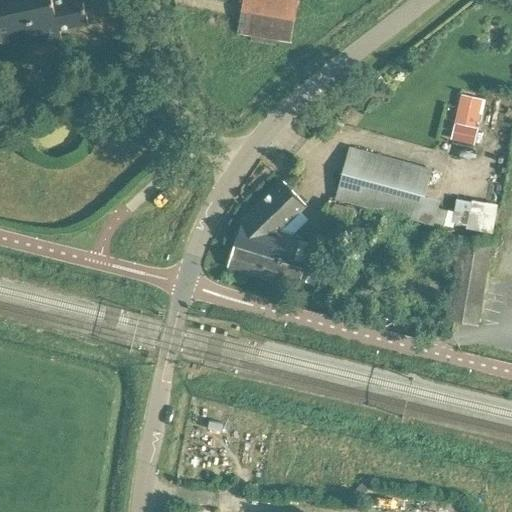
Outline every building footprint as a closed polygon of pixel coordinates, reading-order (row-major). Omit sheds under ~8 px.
[(0,0),(0,46),(60,34),(59,29),(69,28),(88,23),(83,0),(0,0)] [(242,0),(237,32),(290,41),(297,0),(242,0)] [(459,108),(455,121),(476,126),(479,112),(459,108)] [(457,125),(454,138),(474,143),(477,129),(457,125)] [(336,199),(355,204),(418,217),(432,167),(369,152),(350,147),(336,199)] [(242,219),(233,247),(291,264),(299,237),(280,231),(306,206),(296,195),(283,181),(242,219)] [(449,223),(492,230),(496,204),(453,198),(449,223)] [(336,205),(332,222),(351,226),(355,210),(336,205)] [(460,237),(450,298),(447,318),(478,325),(491,242),(460,237)] [(291,264),(233,247),(228,266),(298,287),(304,268),(291,264)] [(368,475),(351,492),(358,499),(374,482),(368,475)]
